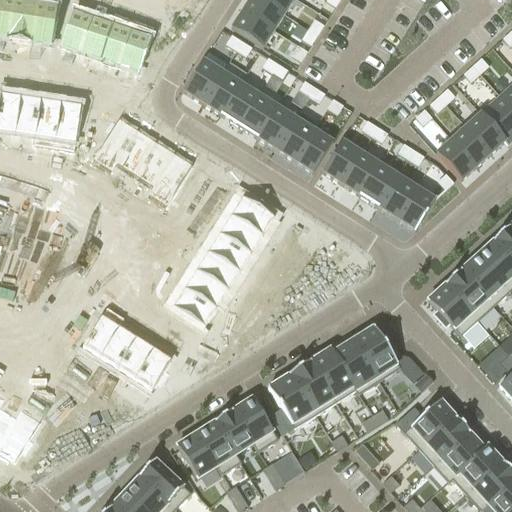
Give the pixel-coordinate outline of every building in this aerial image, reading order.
[(0,0),(0,40),(7,41),(14,2),(0,0)] [(253,0),(249,0),(240,14),(272,34),(282,18),(253,0)] [(253,0),(282,18),(294,0),(293,0),(253,0)] [(339,0),(328,0),(325,5),(334,11),(341,1),(339,0)] [(14,2),(7,41),(29,45),(35,5),(14,2)] [(35,5),(29,45),(51,48),(57,8),(35,5)] [(71,13),(59,49),(79,56),(91,20),(71,13)] [(240,14),(229,31),(261,51),(272,34),(240,14)] [(91,20),(79,56),(99,63),(111,27),(91,20)] [(313,24),(307,34),(316,40),(323,30),(313,24)] [(111,27),(99,63),(118,69),(130,34),(111,27)] [(130,34),(118,69),(138,76),(150,40),(130,34)] [(307,34),(301,44),(310,50),(316,40),(307,34)] [(511,36),(510,35),(502,43),(509,51),(511,47),(511,36)] [(231,39),(225,48),(235,55),(241,46),(231,39)] [(241,46),(235,55),(245,61),(251,52),(241,46)] [(297,50),(290,60),(300,66),(306,56),(297,50)] [(267,62),(261,72),(271,78),(277,69),(267,62)] [(480,62),(471,70),(479,78),(487,70),(480,62)] [(202,64),(182,96),(201,108),(221,76),(202,64)] [(277,69),(271,78),(281,84),(287,75),(277,69)] [(471,70),(462,78),(470,86),(479,78),(471,70)] [(221,76),(201,108),(219,119),(240,87),(239,87),(222,76),(221,76)] [(304,86),(298,95),(308,101),(314,92),(304,86)] [(240,87),(219,119),(238,131),(258,99),(240,87)] [(511,87),(498,100),(511,115),(511,87)] [(314,92),(308,101),(318,108),(324,98),(314,92)] [(446,93),(437,101),(445,109),(454,101),(446,93)] [(0,96),(0,134),(14,136),(19,99),(0,96)] [(19,99),(14,136),(34,140),(39,102),(19,99)] [(258,99),(238,131),(256,142),(276,111),(258,99)] [(511,115),(498,100),(480,116),(505,144),(503,146),(506,149),(507,149),(507,148),(511,143),(511,115)] [(437,101),(429,109),(436,117),(445,109),(437,101)] [(39,102),(34,140),(54,143),(60,105),(39,102)] [(332,103),(326,112),(336,119),(342,110),(332,103)] [(60,105),(54,143),(75,146),(81,109),(60,105)] [(276,111),(256,142),(274,154),(294,122),(276,111)] [(423,114),(414,122),(422,130),(431,122),(423,114)] [(480,116),(464,130),(490,158),(503,146),(505,144),(480,116)] [(118,120),(96,154),(115,166),(137,132),(118,120)] [(294,122),(274,154),(292,166),(313,134),(294,122)] [(366,125),(360,134),(370,141),(376,131),(366,125)] [(464,130),(450,143),(475,171),(490,158),(464,130)] [(376,131),(370,141),(380,147),(386,138),(376,131)] [(137,132),(115,166),(134,178),(155,144),(137,132)] [(313,134),(292,166),(312,178),(332,146),(313,134)] [(450,143),(435,157),(460,185),(475,171),(450,143)] [(155,144),(134,178),(152,189),(173,155),(155,144)] [(341,145),(321,176),(340,189),(360,157),(341,145)] [(403,148),(397,157),(407,164),(413,154),(403,148)] [(413,154),(407,164),(417,170),(423,161),(413,154)] [(173,155),(152,189),(171,201),(192,168),(173,155)] [(360,157),(340,189),(358,200),(379,168),(360,157)] [(0,167),(0,178),(7,180),(9,169),(0,167)] [(379,168),(358,200),(377,212),(397,180),(379,168)] [(9,169),(7,180),(19,181),(20,171),(9,169)] [(37,173),(35,184),(47,186),(49,175),(37,173)] [(49,175),(47,186),(59,188),(61,177),(49,175)] [(443,179),(436,187),(444,195),(452,186),(443,179)] [(397,180),(377,212),(395,223),(415,191),(397,180)] [(192,181),(186,191),(195,197),(202,187),(192,181)] [(89,186),(83,195),(93,201),(99,192),(89,186)] [(186,191),(180,202),(189,207),(195,197),(186,191)] [(415,191),(395,223),(413,235),(414,236),(435,203),(433,203),(415,191)] [(99,192),(93,201),(103,208),(109,198),(99,192)] [(240,199),(228,218),(262,240),(274,220),(264,214),(267,210),(252,201),(250,205),(240,199)] [(125,209),(120,218),(130,224),(136,215),(125,209)] [(136,215),(130,224),(140,231),(146,221),(136,215)] [(169,218),(163,228),(172,234),(179,224),(169,218)] [(228,218),(217,236),(251,258),(262,240),(228,218)] [(163,228),(157,238),(166,244),(172,234),(163,228)] [(511,235),(507,231),(491,245),(511,267),(511,235)] [(217,236),(205,255),(239,276),(251,258),(217,236)] [(511,267),(491,245),(475,260),(509,296),(511,293),(511,267)] [(146,254),(140,264),(149,270),(156,260),(146,254)] [(205,255),(194,273),(227,294),(239,276),(205,255)] [(475,260),(459,274),(493,311),(509,296),(475,260)] [(140,264),(133,275),(143,280),(149,270),(140,264)] [(194,273),(182,291),(216,313),(227,294),(194,273)] [(459,274),(443,289),(477,325),(493,311),(459,274)] [(443,289),(426,304),(437,315),(433,319),(444,331),(448,327),(460,341),(477,325),(443,289)] [(182,291),(170,310),(204,332),(216,313),(182,291)] [(127,292),(122,301),(132,308),(138,298),(127,292)] [(138,298),(132,308),(142,314),(148,305),(138,298)] [(162,314),(156,323),(166,330),(172,320),(162,314)] [(100,318),(80,350),(98,361),(118,329),(100,318)] [(172,320),(166,330),(176,336),(182,327),(172,320)] [(118,329),(98,361),(115,372),(135,340),(118,329)] [(373,331),(351,344),(378,386),(398,373),(399,373),(394,364),(391,360),(395,357),(387,343),(382,346),(373,331)] [(135,340),(115,372),(132,383),(153,351),(135,340)] [(332,356),(331,357),(355,395),(354,396),(357,399),(378,386),(351,344),(332,356)] [(153,351),(132,383),(151,394),(156,386),(161,388),(169,374),(165,371),(171,363),(153,351)] [(309,365),(308,365),(335,408),(354,396),(355,395),(331,357),(332,356),(330,352),(309,365)] [(7,354),(1,363),(11,370),(17,360),(7,354)] [(402,359),(394,364),(399,373),(398,373),(412,388),(424,378),(408,361),(402,359)] [(511,364),(507,359),(498,367),(506,375),(511,369),(511,364)] [(309,364),(287,378),(287,379),(288,378),(314,420),(335,408),(308,365),(309,365),(309,364)] [(33,371),(27,380),(37,386),(43,377),(33,371)] [(43,377),(37,386),(47,393),(53,383),(43,377)] [(511,377),(498,390),(511,406),(511,377)] [(287,379),(267,392),(280,413),(269,420),(282,441),(314,420),(288,378),(287,379)] [(426,378),(414,389),(420,396),(432,385),(426,378)] [(250,402),(231,414),(252,448),(252,449),(257,457),(277,444),(250,402)] [(413,412),(394,428),(418,454),(454,421),(440,405),(439,404),(421,421),(413,412)] [(0,409),(0,445),(16,420),(0,409)] [(381,413),(371,420),(377,429),(387,423),(381,413)] [(231,414),(213,426),(234,460),(235,459),(252,449),(252,448),(231,414)] [(16,420),(0,445),(0,456),(14,466),(20,455),(25,458),(34,444),(29,441),(35,432),(16,420)] [(371,420),(361,426),(367,436),(377,429),(371,420)] [(454,421),(418,454),(432,470),(469,437),(454,421)] [(213,426),(194,437),(216,471),(215,472),(220,480),(240,467),(235,459),(234,460),(213,426)] [(194,437),(175,449),(197,483),(215,472),(216,471),(194,437)] [(469,437),(432,470),(447,486),(447,487),(451,484),(450,483),(483,453),(483,452),(469,437)] [(341,439),(330,445),(336,455),(347,448),(341,439)] [(361,448),(354,454),(363,464),(370,457),(361,448)] [(483,453),(450,483),(451,484),(465,499),(502,466),(487,450),(486,449),(483,452),(483,453)] [(154,464),(138,481),(171,511),(177,511),(190,498),(154,464)] [(511,477),(502,466),(465,499),(476,511),(484,511),(487,510),(486,509),(511,485),(511,477)] [(271,467),(262,473),(268,483),(278,477),(271,467)] [(278,477),(268,483),(275,493),(284,488),(278,477)] [(390,480),(382,487),(390,496),(398,488),(390,480)] [(171,511),(138,481),(123,496),(139,511),(171,511)] [(511,511),(511,485),(486,509),(487,510),(488,511),(511,511)] [(235,490),(225,496),(232,506),(241,500),(235,490)] [(139,511),(123,496),(108,511),(139,511)] [(241,500),(232,506),(235,511),(245,511),(247,511),(241,500)] [(411,503),(403,510),(404,511),(418,511),(419,511),(411,503)]
